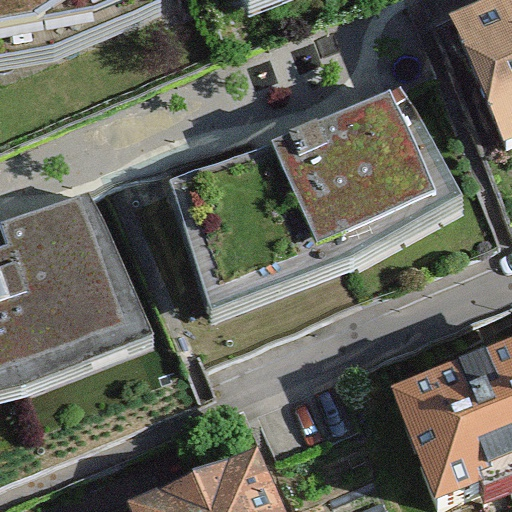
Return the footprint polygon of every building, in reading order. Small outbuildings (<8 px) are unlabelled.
[(160,22),(150,0),(0,0),(0,71),(7,88),(160,22)] [(292,0),(241,0),(249,18),(292,0)] [(511,0),(447,28),(504,159),(511,155),(511,0)] [(400,101),(170,201),(211,330),(352,277),(464,216),(400,101)] [(0,411),(21,406),(152,353),(89,201),(0,229),(0,242),(5,257),(0,258),(0,411)] [(511,351),(387,402),(431,511),(453,511),(511,488),(511,351)] [(272,511),(251,462),(137,510),(137,511),(272,511)]
